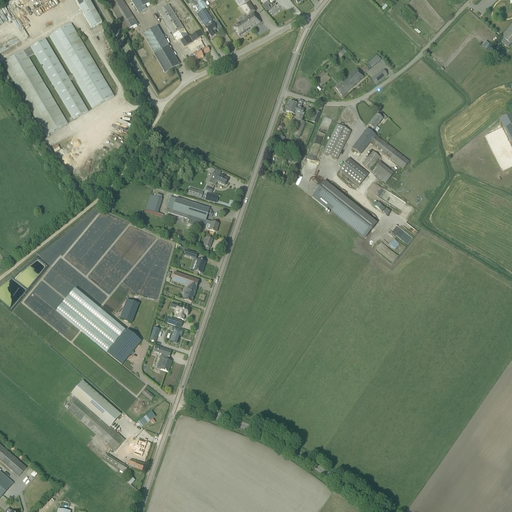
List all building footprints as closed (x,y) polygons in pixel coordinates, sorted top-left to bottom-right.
[(74,0),(91,28),(102,23),(88,0),(74,0)] [(105,0),(125,32),(136,25),(136,26),(137,25),(137,24),(122,0),(105,0)] [(145,6),(149,3),(147,0),(130,0),(135,8),(134,9),(136,11),(137,10),(139,13),(146,8),(145,6)] [(248,17),(233,27),(239,36),(243,34),(260,23),(254,13),(255,13),(248,2),(241,7),(248,17)] [(158,11),(170,31),(171,33),(177,43),(181,40),(183,43),(185,47),(192,42),(189,37),(169,5),(158,11)] [(210,21),(211,20),(204,9),(196,14),(205,28),(211,38),(216,35),(214,31),(216,30),(212,23),(210,21)] [(511,45),(511,43),(511,23),(501,37),(511,45)] [(47,89),(28,58),(34,54),(53,86),(73,120),(87,112),(70,82),(74,79),(76,83),(92,109),(113,96),(71,24),(49,36),(72,75),(68,77),(54,55),(45,39),(3,64),(46,136),(67,124),(47,89)] [(179,65),(156,26),(143,35),(165,73),(179,65)] [(196,33),(189,37),(192,42),(193,42),(204,35),(200,30),(196,33)] [(202,55),(209,51),(207,47),(193,54),(196,61),(203,57),(202,55)] [(381,60),(376,55),(367,64),(371,69),(381,60)] [(342,97),(363,78),(356,69),(344,80),(335,88),(342,97)] [(289,102),(287,107),(303,112),(304,110),(297,107),(297,105),(289,102)] [(303,113),(303,112),(287,107),(286,112),(294,115),(295,113),(300,115),(298,119),(301,120),(304,114),(303,113)] [(500,120),(511,144),(511,113),(511,111),(507,113),(508,116),(500,120)] [(311,122),(316,124),(320,113),(316,112),(311,122)] [(372,128),(369,131),(372,133),(382,119),(384,121),(387,118),(383,114),(381,118),(377,114),(368,125),(372,128)] [(296,135),(296,137),(299,138),(299,137),(300,137),(306,122),(301,120),(295,135),(296,135)] [(337,125),(323,153),(336,160),(350,132),(337,125)] [(395,151),(372,133),(369,131),(367,129),(351,148),(359,155),(369,143),(389,158),(403,169),(409,162),(395,151)] [(370,170),(380,158),(372,152),(362,164),(370,170)] [(358,187),(368,175),(348,158),(339,171),(358,187)] [(393,168),(391,170),(380,162),(372,173),(386,184),(396,170),(393,168)] [(221,172),(216,170),(215,169),(209,183),(215,186),(217,182),(224,186),(228,179),(219,175),(221,172)] [(324,181),(311,197),(326,209),(327,208),(364,238),(377,223),(324,181)] [(203,192),(189,188),(187,194),(201,199),(203,192)] [(207,193),(205,201),(216,203),(217,196),(207,193)] [(158,213),(162,199),(161,199),(162,196),(157,194),(156,197),(150,195),(146,210),(145,213),(161,218),(162,214),(158,213)] [(206,220),(209,209),(177,198),(176,199),(170,197),(166,209),(169,209),(168,213),(172,214),(206,225),(206,226),(206,227),(206,228),(207,229),(207,230),(208,230),(209,230),(216,232),(218,224),(206,220)] [(212,240),(206,238),(203,246),(205,247),(210,248),(212,240)] [(197,254),(186,250),(184,255),(196,259),(197,254)] [(205,262),(198,260),(194,271),(202,274),(205,262)] [(175,272),(172,281),(187,287),(183,299),(187,301),(191,302),(196,290),(195,289),(198,281),(175,272)] [(125,330),(75,289),(56,311),(107,353),(125,330)] [(120,318),(133,323),(139,304),(127,299),(120,318)] [(177,318),(183,320),(185,316),(187,316),(189,309),(178,305),(175,312),(179,313),(177,318)] [(178,321),(169,318),(167,323),(176,326),(178,321)] [(156,341),(160,330),(154,328),(150,339),(156,341)] [(181,337),(183,331),(174,328),(172,334),(171,337),(170,341),(176,344),(177,341),(179,336),(181,337)] [(107,353),(122,365),(141,341),(127,330),(107,353)] [(167,372),(171,362),(166,360),(168,356),(169,357),(171,352),(159,348),(158,350),(158,351),(157,353),(161,354),(156,368),(160,369),(160,370),(167,372)] [(68,410),(115,451),(125,441),(110,427),(121,414),(82,380),(71,394),(74,396),(68,402),(72,405),(68,410)] [(150,401),(154,397),(146,389),(142,393),(150,401)] [(133,444),(131,449),(135,451),(133,455),(142,458),(146,444),(138,441),(136,446),(133,444)] [(27,468),(0,444),(0,461),(18,477),(27,468)] [(128,468),(107,455),(105,453),(102,458),(104,460),(125,473),(128,468)] [(142,471),(144,465),(130,460),(129,464),(135,466),(134,468),(142,471)] [(27,472),(34,478),(37,474),(31,468),(27,472)] [(0,498),(2,496),(13,483),(9,480),(0,471),(0,498)] [(131,485),(135,480),(131,477),(127,481),(131,485)]
